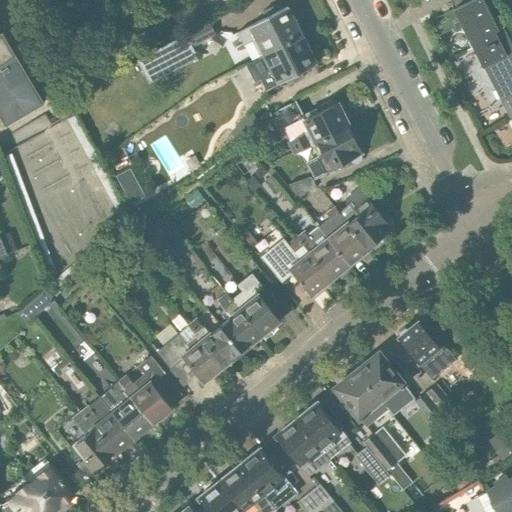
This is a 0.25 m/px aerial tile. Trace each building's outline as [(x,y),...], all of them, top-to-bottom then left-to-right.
[(452,0),(456,7),(429,21),(454,71),(479,58),(501,101),(511,94),(511,44),(506,31),(497,36),(495,32),(499,30),(483,0),(452,0)] [(251,39),(260,57),(303,35),(289,7),(276,13),(273,7),(263,12),(266,18),(243,30),(238,33),(243,43),(251,39)] [(209,23),(137,58),(149,82),(197,58),(192,47),(216,36),(209,23)] [(0,116),(5,126),(45,103),(2,31),(0,31),(0,116)] [(260,57),(245,65),(253,80),(260,77),(266,89),(272,87),(317,64),(303,35),(260,57)] [(65,118),(75,112),(62,89),(52,95),(65,118)] [(315,145),(350,128),(344,115),(347,114),(342,104),(339,106),(337,103),(318,114),(316,109),(304,114),(307,121),(304,123),(295,105),(277,114),(271,120),(286,151),(291,151),(293,155),(315,145)] [(241,142),(260,123),(251,113),(231,131),(241,142)] [(320,155),(308,161),(317,178),(351,160),(353,162),(356,162),(357,162),(359,161),(361,159),(361,157),(360,155),(359,153),(362,152),(356,140),(359,138),(354,128),(351,130),(350,128),(315,145),(320,155)] [(252,176),(247,179),(256,190),(261,186),(252,176)] [(312,176),(291,184),(295,195),(316,187),(312,176)] [(145,196),(139,186),(125,193),(130,204),(145,196)] [(359,186),(346,195),(352,202),(341,211),(338,207),(333,210),(366,251),(372,245),(374,248),(382,242),(380,239),(390,231),(388,228),(390,227),(392,225),(392,223),(392,222),(390,219),(388,218),(386,218),(385,219),(359,186)] [(366,251),(333,210),(328,214),(332,218),(318,230),(347,266),(366,251)] [(151,218),(141,225),(151,239),(157,234),(158,228),(151,218)] [(297,238),(330,279),(347,266),(318,230),(311,236),(307,231),(297,238)] [(9,233),(0,236),(7,256),(16,252),(9,233)] [(287,241),(265,258),(283,280),(293,273),(311,295),(330,279),(297,238),(289,244),(287,241)] [(119,279),(129,271),(121,262),(126,257),(121,251),(115,255),(106,263),(119,279)] [(101,265),(91,273),(101,285),(110,277),(101,265)] [(240,293),(231,300),(260,335),(279,320),(254,289),(260,284),(251,273),(236,284),(242,291),(240,293)] [(212,292),(219,301),(227,295),(220,286),(212,292)] [(260,335),(231,300),(227,295),(219,301),(231,315),(219,325),(244,354),(252,348),(249,344),(260,335)] [(244,354),(219,325),(207,335),(196,320),(186,328),(198,342),(221,367),(232,358),(235,361),(244,354)] [(400,336),(398,338),(431,379),(455,360),(433,333),(430,336),(419,321),(409,329),(404,327),(400,331),(400,336)] [(163,344),(156,350),(171,368),(183,358),(196,374),(202,382),(221,367),(198,342),(189,349),(177,335),(176,334),(163,344)] [(388,410),(393,416),(414,398),(379,354),(357,371),(388,410)] [(125,377),(120,382),(152,423),(171,408),(169,404),(157,390),(170,379),(157,363),(144,373),(131,384),(125,377)] [(357,371),(335,388),(366,428),(377,419),(388,410),(357,371)] [(152,423),(120,382),(112,388),(101,396),(113,412),(134,438),(152,423)] [(425,393),(449,422),(460,414),(436,384),(425,393)] [(449,422),(425,393),(415,401),(443,437),(454,429),(449,422)] [(90,405),(82,411),(115,452),(134,438),(101,396),(90,405)] [(318,402),(297,419),(330,460),(351,443),(318,402)] [(115,452),(82,411),(75,417),(87,433),(73,444),(85,459),(81,463),(89,474),(95,468),(98,472),(106,465),(103,462),(115,452)] [(330,460),(297,419),(276,436),(309,477),(330,460)] [(374,433),(363,442),(366,446),(381,465),(388,473),(393,480),(402,491),(413,482),(405,471),(374,433)] [(511,435),(510,433),(493,445),(501,456),(511,448),(511,435)] [(381,465),(366,446),(355,455),(370,473),(381,465)] [(261,448),(240,465),(272,505),(293,489),(261,448)] [(466,464),(477,478),(485,472),(475,458),(466,464)] [(48,463),(31,476),(57,509),(75,495),(48,463)] [(270,511),(275,509),(272,505),(240,465),(219,482),(243,511),(253,503),(259,511),(270,511)] [(511,511),(511,479),(509,473),(498,479),(501,485),(478,496),(485,511),(511,511)] [(53,511),(57,509),(31,476),(4,498),(3,504),(1,511),(53,511)] [(243,511),(219,482),(198,498),(209,511),(243,511)] [(320,484),(309,492),(313,497),(323,511),(334,503),(324,489),(320,484)] [(309,492),(297,500),(301,506),(305,511),(322,511),(323,511),(313,497),(309,492)]
